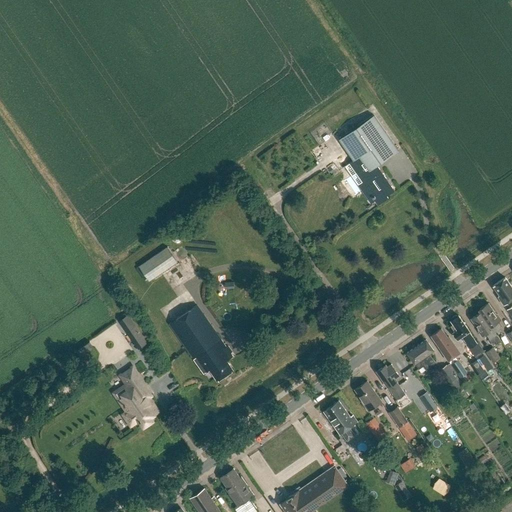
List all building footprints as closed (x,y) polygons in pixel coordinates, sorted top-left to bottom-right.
[(373,115),(339,139),(353,160),(342,167),(343,168),(345,166),(352,176),(356,173),(365,186),(361,189),(371,203),(375,200),(378,204),(386,199),(386,198),(388,197),(387,195),(394,189),(377,165),(398,150),(373,115)] [(167,247),(139,266),(149,280),(176,261),(167,247)] [(498,297),(504,305),(511,299),(511,287),(505,277),(493,286),(499,296),(498,297)] [(481,312),(495,333),(501,328),(497,322),(501,320),(497,314),(496,315),(488,303),(478,310),(480,312),(481,312)] [(198,305),(170,325),(205,372),(210,369),(218,379),(233,368),(225,358),(232,352),(198,305)] [(490,340),(494,346),(501,341),(495,333),(481,312),(480,312),(471,319),(479,331),(478,331),(482,337),(486,334),(490,340)] [(453,324),(450,326),(454,331),(453,332),(454,333),(454,336),(455,338),(457,338),(458,339),(462,337),(470,348),(476,357),(484,351),(478,343),(476,344),(469,332),(469,331),(459,315),(458,316),(455,316),(455,315),(452,318),(452,320),(451,321),(453,324)] [(431,336),(432,336),(448,360),(449,361),(460,353),(460,352),(449,336),(447,337),(441,329),(442,329),(441,328),(431,336)] [(142,336),(134,342),(138,349),(147,343),(142,336)] [(426,339),(407,353),(418,369),(423,365),(425,369),(435,362),(429,354),(434,350),(426,339)] [(486,352),(493,363),(500,358),(493,348),(486,352)] [(480,374),(488,368),(480,357),(472,363),(480,374)] [(451,364),(455,370),(454,371),(456,374),(457,373),(460,378),(467,372),(458,359),(451,364)] [(386,365),(376,371),(387,387),(388,387),(397,400),(405,394),(396,381),(397,380),(395,378),(399,376),(391,364),(387,367),(386,365)] [(465,390),(448,364),(439,371),(456,396),(465,390)] [(143,426),(152,420),(150,416),(158,411),(143,389),(146,387),(133,367),(120,375),(131,391),(119,399),(127,412),(123,414),(131,425),(139,420),(143,426)] [(358,397),(368,411),(382,402),(367,381),(355,390),(359,396),(358,397)] [(418,398),(426,413),(439,407),(430,391),(418,398)] [(341,432),(347,441),(355,435),(349,427),(357,421),(353,415),(351,417),(339,401),(324,411),(340,433),(341,432)] [(389,412),(399,426),(407,421),(397,407),(389,412)] [(457,454),(466,468),(475,462),(466,448),(457,454)] [(477,460),(481,465),(487,460),(484,455),(477,460)] [(399,465),(405,473),(415,466),(409,458),(399,465)] [(281,503),(286,511),(308,511),(347,485),(334,466),(281,503)] [(225,488),(238,505),(236,507),(238,511),(260,511),(250,497),(254,495),(241,476),(240,477),(233,468),(220,477),(227,487),(225,488)] [(220,511),(204,488),(189,498),(198,511),(220,511)]
